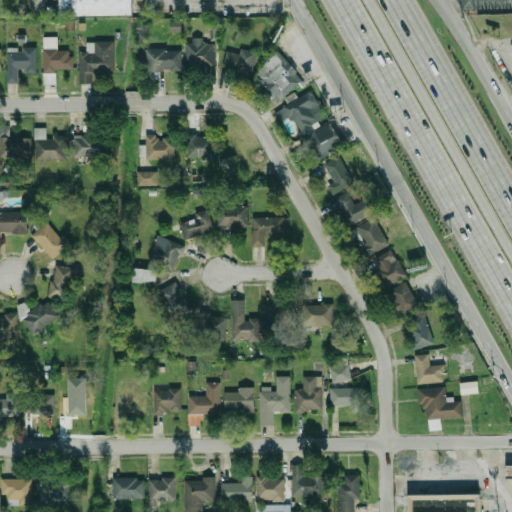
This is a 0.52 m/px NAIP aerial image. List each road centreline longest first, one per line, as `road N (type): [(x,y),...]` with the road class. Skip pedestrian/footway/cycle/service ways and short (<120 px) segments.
road 1 (residential): [(387,444),(388,377),(376,331),(256,121),(220,102),(140,102)]
road 2 (primary): [(295,0),(511,384)]
road 3 (residential): [(110,446),(511,440)]
road 4 (motorway): [(342,0),(511,298)]
road 5 (motorway): [(511,250),(370,0)]
road 6 (motorway): [(511,207),(396,0)]
road 7 (primary): [(511,120),(445,0)]
road 8 (residential): [(218,273),(342,272)]
road 9 (residential): [(121,103),(0,104)]
